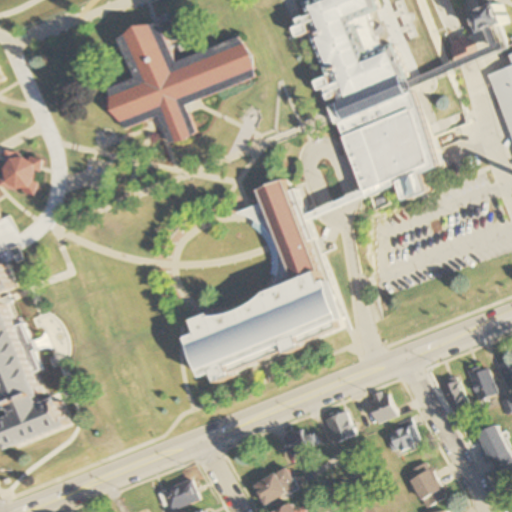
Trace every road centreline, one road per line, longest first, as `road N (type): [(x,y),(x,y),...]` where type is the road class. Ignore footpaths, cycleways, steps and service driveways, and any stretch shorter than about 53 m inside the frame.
road 1 (secondary): [(511,314),(26,511)]
road 2 (residential): [(483,511),(403,359)]
